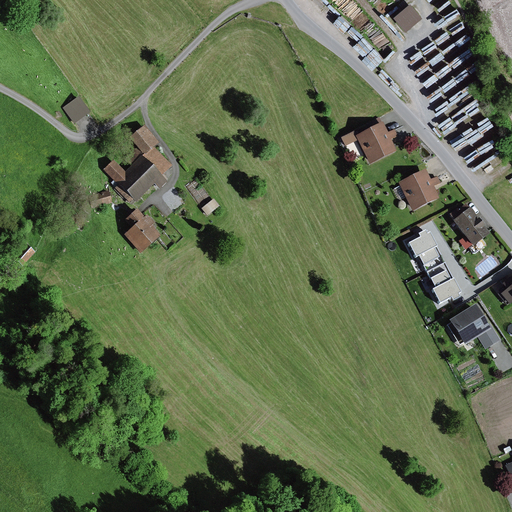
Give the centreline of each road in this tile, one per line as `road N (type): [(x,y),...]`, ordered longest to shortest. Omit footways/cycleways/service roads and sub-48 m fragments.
road 1 (residential): [(286,0),(440,150),(511,239)]
road 2 (track): [(262,0),(230,13),(141,101),(84,138),(0,88)]
